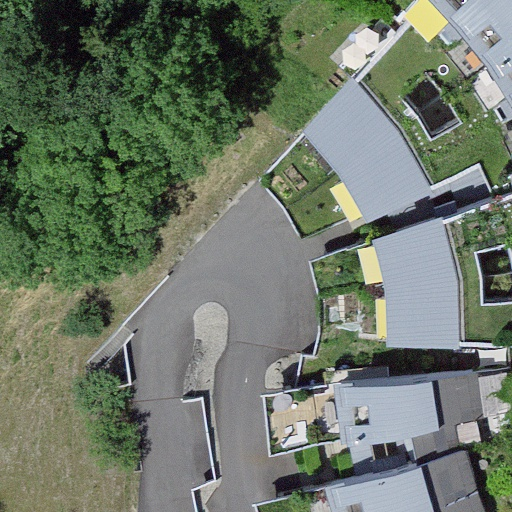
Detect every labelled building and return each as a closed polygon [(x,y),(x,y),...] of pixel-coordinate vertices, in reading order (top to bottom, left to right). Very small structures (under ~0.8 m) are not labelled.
[(511,0),(469,0),(458,10),(474,31),(495,14),(508,32),(493,50),(504,70),(511,64),(511,0)] [(331,166),(356,211),(506,142),(488,106),(464,67),(414,19),(307,128),(331,166)] [(382,336),(511,345),(511,191),(373,236),(378,259),(383,297),(382,336)] [(482,374),(349,380),(351,397),(380,395),(384,418),(356,424),(355,439),(490,418),(482,374)] [(448,511),(436,462),(350,480),(351,494),(375,486),(383,511),(381,511),(448,511)]
